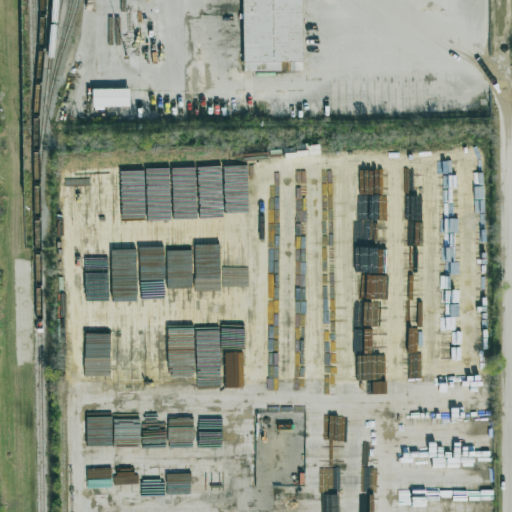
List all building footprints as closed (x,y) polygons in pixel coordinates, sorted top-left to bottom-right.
[(301,0),(242,0),(243,71),(279,70),(279,61),(288,61),(289,70),(302,70),(301,0)] [(129,106),(129,88),(91,89),(92,107),(129,106)] [(222,165),(223,201),(248,201),(248,164),(222,165)] [(220,168),(196,168),(196,180),(220,180),(220,168)] [(195,169),(170,170),(170,179),(178,179),(178,180),(195,179),(195,169)] [(139,173),(118,174),(118,190),(128,190),(128,187),(139,186),(139,173)] [(67,178),(68,207),(67,207),(67,218),(85,217),(84,198),(94,198),(94,191),(102,190),(102,186),(115,186),(115,175),(67,178)] [(198,216),(221,215),(220,190),(210,190),(211,199),(215,199),(215,202),(197,202),(198,216)] [(382,222),(371,222),(371,238),(377,238),(376,245),(382,245),(382,222)] [(424,246),(424,234),(412,234),(412,246),(424,246)] [(80,249),(81,297),(138,295),(138,300),(166,300),(166,301),(194,300),(193,257),(213,257),(213,247),(80,249)] [(382,274),(377,274),(377,248),(367,247),(367,278),(372,278),(372,294),(378,294),(378,288),(382,288),(382,274)] [(338,250),(328,250),(327,273),(337,274),(338,250)] [(403,257),(403,272),(416,272),(416,257),(403,257)] [(367,312),(367,327),(386,326),(385,311),(367,312)] [(85,388),(139,388),(139,377),(166,377),(166,331),(145,331),(145,327),(138,327),(138,326),(110,326),(110,333),(84,333),(85,388)] [(202,374),(210,374),(210,382),(220,381),(218,349),(200,350),(202,374)] [(367,394),(386,394),(385,382),(367,382),(367,394)] [(114,408),(114,431),(113,431),(113,445),(139,444),(138,407),(114,408)] [(85,442),(111,442),(111,410),(84,411),(85,442)] [(340,415),(323,415),(323,441),(319,441),(319,493),(340,493),(340,415)] [(374,493),(373,475),(377,475),(377,467),(360,467),(360,493),(374,493)] [(109,469),(88,469),(89,478),(109,477),(109,469)] [(113,485),(138,484),(138,475),(113,476),(113,485)]
